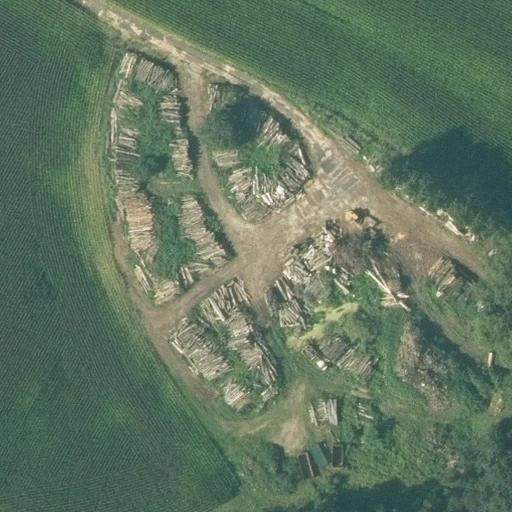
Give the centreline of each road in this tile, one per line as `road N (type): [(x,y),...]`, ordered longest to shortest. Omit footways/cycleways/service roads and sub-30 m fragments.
road 1 (track): [(192,62),(206,189),(238,258),(309,362)]
road 2 (track): [(233,246),(307,211),(322,162),(317,137),(192,62)]
road 3 (track): [(84,0),(192,62)]
